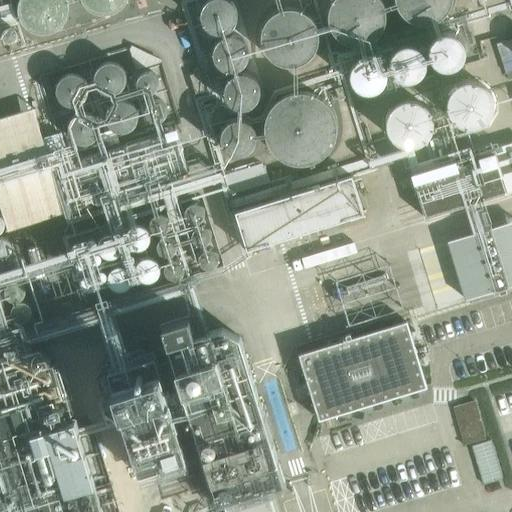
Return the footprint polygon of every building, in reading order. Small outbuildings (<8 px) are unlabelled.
[(67,6),(66,1),(65,0),(14,0),(14,5),(14,11),(16,16),(18,19),(21,24),(29,29),(34,31),(39,32),(45,31),(50,30),(55,28),(59,24),(62,21),(65,16),(66,10),(67,6)] [(83,0),(85,1),(89,5),(93,8),(99,10),(103,10),(108,10),(113,9),(117,7),(122,4),(125,1),(125,0),(83,0)] [(389,12),(388,5),(386,0),(330,0),(330,2),(328,7),(328,12),(329,18),(331,25),(334,30),(339,35),(342,38),(348,40),(354,42),(360,42),(363,42),(371,40),(376,37),(380,33),(384,28),(387,23),(388,18),(389,12)] [(396,0),(397,3),(400,8),(403,12),(408,16),(413,19),(421,21),(425,22),(430,21),(437,20),(442,17),(446,14),(450,10),(453,5),(454,0),(396,0)] [(321,34),(321,33),(320,28),(319,22),(317,18),(313,13),(308,8),(303,5),(297,4),(292,3),(286,3),(280,5),(271,10),(267,14),(263,20),(261,26),(260,32),(260,38),(262,43),(264,49),(267,53),(272,58),(278,61),(284,63),(289,64),(295,64),(300,62),(307,59),(311,56),(315,52),(318,47),(320,40),(321,34)] [(0,20),(0,28),(5,46),(24,41),(16,15),(0,20)] [(246,47),(246,46),(245,41),(242,37),(237,34),(232,33),(227,35),(223,37),(220,42),(220,47),(220,51),(223,55),(227,58),(232,60),(237,59),(241,57),(244,53),(246,47)] [(464,63),(464,33),(437,33),(437,63),(464,63)] [(511,40),(500,42),(504,72),(511,70),(511,40)] [(121,72),(121,71),(120,67),(117,62),(113,59),(108,58),(103,59),(99,61),(95,66),(94,71),(95,76),(98,80),(102,83),(107,85),(113,84),(116,81),(119,78),(121,72)] [(82,82),(82,81),(81,76),(78,72),(74,69),(69,68),(63,69),(59,72),(56,76),(55,81),(56,86),(59,90),(63,93),(67,94),(72,94),(77,91),(80,87),(82,82)] [(256,85),(255,80),(252,75),(248,72),(243,71),(238,72),(234,75),(231,79),(230,84),(231,90),(234,94),(238,97),(242,98),(247,97),(252,94),(255,91),(256,85)] [(506,117),(506,111),(505,106),(503,101),(499,97),(495,94),(489,92),(484,91),(478,92),(473,94),(469,97),(465,101),(462,106),(461,111),(461,116),(462,122),(465,127),(468,131),(473,134),(478,136),(483,137),(489,136),(494,134),(499,131),(502,127),(505,122),(506,117)] [(429,116),(429,115),(429,111),(427,106),(423,99),(420,97),(416,94),(408,92),(403,92),(399,93),(391,98),(389,100),(386,105),(384,109),(384,113),(385,122),(386,126),(389,130),(393,133),(396,135),(399,137),(405,138),(410,138),(413,137),(417,135),(421,132),(425,128),(427,125),(429,120),(429,116)] [(299,168),(314,170),(327,167),(338,159),(345,147),(347,134),(345,121),(337,110),(326,102),(312,99),(298,101),(286,109),(278,121),(275,135),(279,149),(287,161),(299,168)] [(133,114),(133,113),(133,109),(130,105),(126,102),(121,100),(115,101),(111,104),(108,108),(107,113),(108,118),(110,122),(114,125),(119,126),(125,126),(129,123),(132,119),(133,114)] [(36,108),(0,117),(0,157),(26,150),(28,156),(48,151),(36,108)] [(94,124),(94,123),(93,118),(91,114),(86,111),(82,110),(77,110),(72,113),(69,118),(68,123),(69,128),(71,132),(75,135),(80,136),(85,136),(90,133),(93,129),(94,124)] [(256,134),(256,133),(256,129),(253,124),(249,122),(245,120),(239,121),(235,123),(231,127),(230,133),(231,138),(233,142),(237,145),(242,147),(248,145),(252,143),(255,139),(256,134)] [(493,148),(414,174),(428,217),(507,191),(493,148)] [(355,175),(236,212),(248,253),(368,216),(355,175)] [(511,222),(448,241),(466,300),(511,285),(511,222)] [(346,282),(355,318),(404,305),(395,269),(346,282)] [(0,511),(104,511),(77,419),(46,429),(16,331),(12,331),(0,291),(0,511)] [(407,323),(300,356),(320,422),(427,389),(407,323)] [(169,345),(212,485),(283,464),(245,334),(226,325),(169,345)] [(116,363),(149,473),(188,461),(154,351),(116,363)] [(475,401),(454,407),(465,446),(487,438),(475,401)] [(473,445),(484,484),(504,478),(493,439),(473,445)] [(273,511),(267,490),(223,504),(225,511),(273,511)]
